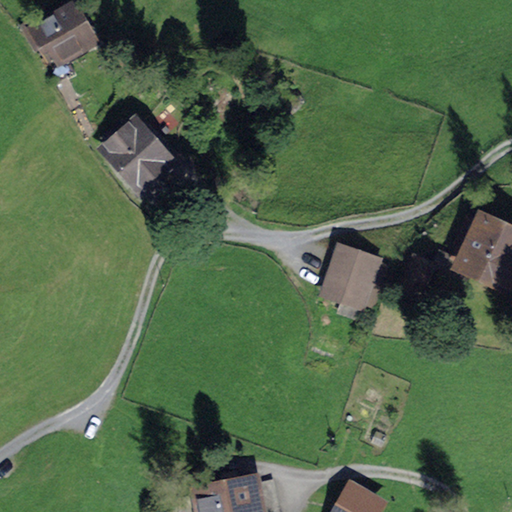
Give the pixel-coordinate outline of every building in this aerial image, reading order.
[(43,27),(61,59),(97,38),(78,7),(43,27)] [(131,120),(98,151),(144,199),(177,167),(131,120)] [(511,279),(511,237),(467,217),(449,258),(510,285),(511,279)] [(341,251),(324,300),(357,311),(374,261),(341,251)] [(432,266),(415,257),(398,290),(415,298),(432,266)] [(193,496),(197,511),(260,511),(254,481),(193,496)] [(381,511),(384,507),(346,485),(331,511),(381,511)]
